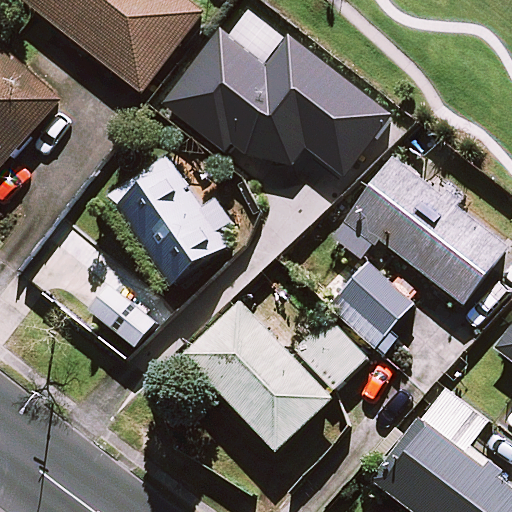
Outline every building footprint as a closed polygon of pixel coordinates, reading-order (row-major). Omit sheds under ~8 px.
[(210,16),(190,0),(27,0),(146,95),(210,16)] [(0,175),(66,103),(3,47),(0,50),(0,175)] [(511,248),(401,161),(365,207),(372,213),(359,230),(382,249),(387,243),(467,306),(511,249),(511,248)] [(177,168),(121,206),(174,284),(230,247),(177,168)] [(420,303),(372,265),(335,313),(383,350),(420,303)] [(191,356),(283,453),(339,400),(333,394),(370,359),(335,321),(299,355),(249,302),(191,356)] [(511,337),(502,351),(511,358),(511,337)] [(511,511),(511,486),(506,481),(511,472),(476,445),(493,424),(438,382),(415,412),(426,421),(379,482),(417,511),(511,511)]
